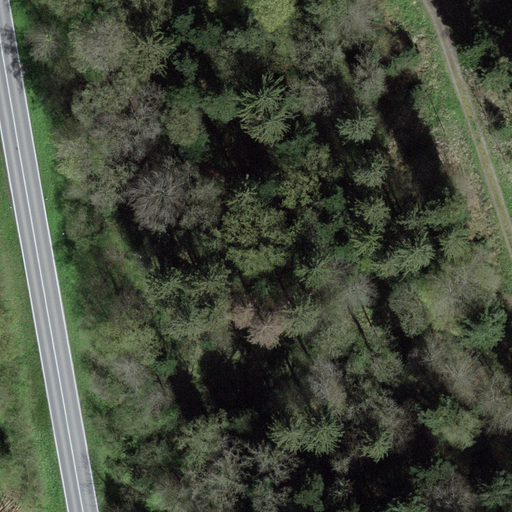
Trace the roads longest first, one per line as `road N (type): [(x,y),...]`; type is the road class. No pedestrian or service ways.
road 1 (secondary): [(75,511),(0,60)]
road 2 (track): [(511,249),(426,0)]
